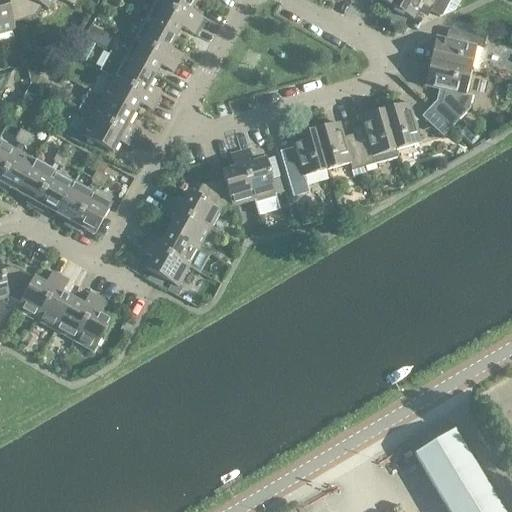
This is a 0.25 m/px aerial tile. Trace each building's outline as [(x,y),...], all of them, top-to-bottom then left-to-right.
[(0,0),(0,36),(16,31),(14,24),(13,25),(6,0),(0,0)] [(6,0),(13,25),(14,24),(37,18),(42,6),(49,10),(54,0),(6,0)] [(195,0),(156,0),(155,3),(200,27),(205,19),(192,12),(198,1),(195,0)] [(396,0),(392,8),(414,20),(421,7),(431,13),(436,4),(445,9),(450,0),(396,0)] [(155,3),(145,22),(177,40),(183,29),(196,36),(200,27),(155,3)] [(109,19),(101,14),(98,20),(106,25),(109,19)] [(145,22),(134,41),(180,65),(184,57),(172,50),(177,40),(145,22)] [(436,38),(431,62),(472,72),(479,73),(487,38),(454,30),(451,41),(436,38)] [(134,41),(124,60),(157,78),(163,67),(175,74),(180,65),(134,41)] [(99,71),(113,79),(159,104),(163,96),(151,89),(157,78),(124,60),(110,52),(99,71)] [(443,102),(434,111),(452,129),(470,111),(473,96),(466,95),(472,72),(431,62),(425,87),(445,91),(443,102)] [(45,81),(34,75),(30,83),(41,88),(45,81)] [(113,79),(103,98),(136,116),(142,105),(154,112),(159,104),(113,79)] [(39,89),(30,85),(25,96),(33,100),(39,89)] [(89,90),(79,109),(93,117),(138,142),(143,134),(130,127),(136,116),(103,98),(89,90)] [(409,104),(385,111),(396,151),(421,144),(409,104)] [(365,132),(355,135),(364,168),(376,165),(399,158),(396,151),(385,111),(361,118),(365,132)] [(434,112),(426,120),(444,138),(452,129),(434,112)] [(93,117),(82,137),(115,155),(121,144),(134,150),(138,142),(93,117)] [(340,124),(316,131),(328,171),(350,164),(353,171),(351,172),(353,178),(365,174),(363,168),(364,168),(355,135),(344,138),(340,124)] [(478,142),(463,128),(458,134),(473,146),(478,142)] [(26,134),(20,130),(15,140),(16,144),(20,146),(26,134)] [(81,135),(72,130),(67,138),(77,143),(81,135)] [(294,151),(280,155),(292,198),(308,193),(304,178),(328,171),(316,131),(291,139),(294,151)] [(32,137),(26,134),(20,146),(23,148),(27,147),(32,137)] [(0,142),(0,184),(18,152),(0,142)] [(241,153),(255,201),(259,216),(281,210),(266,160),(254,164),(250,150),(241,153)] [(54,165),(58,167),(64,154),(58,151),(53,161),(54,165)] [(18,152),(0,184),(0,189),(6,193),(9,189),(19,194),(37,162),(18,152)] [(223,173),(225,180),(233,207),(231,208),(234,221),(241,220),(238,206),(255,201),(241,153),(231,155),(235,169),(223,173)] [(70,158),(64,154),(58,167),(61,169),(65,168),(70,158)] [(37,162),(19,194),(30,200),(27,205),(35,210),(56,173),(37,162)] [(96,172),(90,182),(92,186),(95,187),(102,175),(96,172)] [(56,173),(35,210),(44,214),(46,209),(57,215),(74,183),(56,173)] [(108,179),(102,175),(95,187),(99,189),(103,188),(108,179)] [(171,198),(166,206),(211,231),(222,211),(231,208),(233,207),(225,180),(202,186),(196,197),(189,193),(183,205),(171,198)] [(376,181),(368,184),(372,196),(379,193),(376,181)] [(93,194),(74,183),(57,215),(67,221),(65,225),(73,230),(93,194)] [(113,205),(93,194),(73,230),(81,235),(84,230),(96,236),(113,205)] [(211,231),(166,206),(161,215),(174,222),(168,232),(200,250),(211,231)] [(150,236),(145,244),(190,269),(199,274),(209,256),(200,251),(200,250),(168,232),(163,243),(150,236)] [(190,269),(145,244),(141,252),(153,259),(147,271),(179,289),(190,269)] [(0,301),(11,298),(21,303),(35,279),(14,267),(2,270),(0,261),(0,301)] [(35,279),(21,303),(17,310),(37,321),(62,277),(53,272),(46,285),(35,279)] [(62,277),(37,321),(56,332),(73,300),(63,294),(70,281),(62,277)] [(73,300),(56,332),(75,342),(99,298),(91,293),(84,306),(73,300)] [(99,298),(75,342),(94,353),(112,321),(101,315),(108,303),(99,298)] [(502,511),(454,432),(414,457),(446,511),(502,511)]
